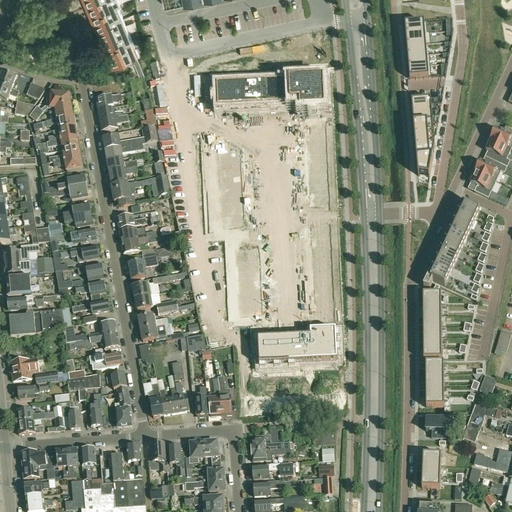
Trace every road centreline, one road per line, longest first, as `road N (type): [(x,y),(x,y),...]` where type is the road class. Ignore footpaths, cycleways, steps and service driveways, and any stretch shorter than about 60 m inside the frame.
road 1 (residential): [(325,20),(166,57),(187,129),(195,236),(213,258),(219,335),(243,334),(246,390),(336,386)]
road 2 (residential): [(146,436),(80,77)]
road 3 (residential): [(440,214),(410,276),(404,511)]
road 4 (secondary): [(362,216),(364,511)]
road 5 (secondary): [(379,511),(378,216)]
road 6 (secondary): [(345,0),(362,216)]
road 7 (secondary): [(378,216),(364,0)]
road 8 (residential): [(459,0),(461,58),(439,194),(447,199)]
road 9 (residential): [(146,436),(228,432),(238,511)]
road 10 (residential): [(4,447),(146,436)]
